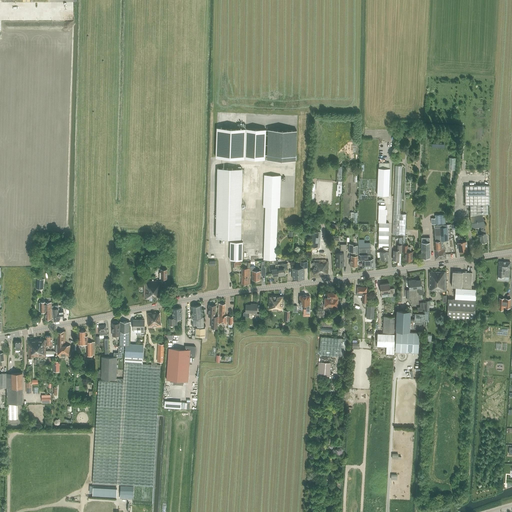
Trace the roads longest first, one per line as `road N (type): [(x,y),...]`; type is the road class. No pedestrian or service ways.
road 1 (tertiary): [(0,337),(192,298),(511,251)]
road 2 (track): [(347,277),(325,511)]
